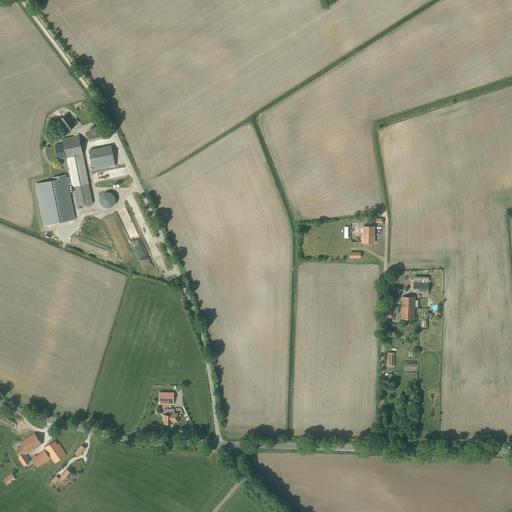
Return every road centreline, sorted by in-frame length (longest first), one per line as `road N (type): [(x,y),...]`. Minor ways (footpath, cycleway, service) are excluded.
road 1 (track): [(218,444),(196,317),(108,118)]
road 2 (secondary): [(236,445),(511,451)]
road 3 (track): [(386,222),(375,125),(511,80)]
road 4 (secondary): [(0,403),(122,439),(218,444)]
road 5 (track): [(108,118),(21,0)]
